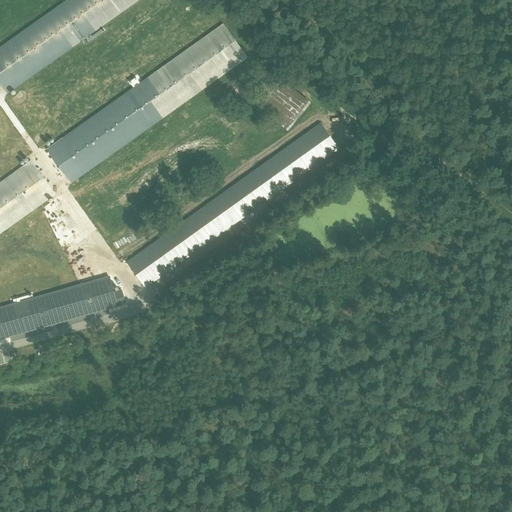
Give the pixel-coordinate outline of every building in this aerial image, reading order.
[(63,0),(0,45),(0,83),(7,93),(138,0),(63,0)] [(204,88),(240,63),(248,57),(223,22),(187,47),(137,83),(88,118),(46,148),(71,183),(121,148),(204,88)] [(311,101),(272,71),(250,100),(287,130),(311,101)] [(319,121),(126,261),(145,287),(338,149),(319,121)] [(55,193),(31,159),(0,181),(0,233),(7,228),(55,193)] [(0,309),(0,341),(126,307),(122,292),(114,294),(110,279),(11,307),(0,309)]
